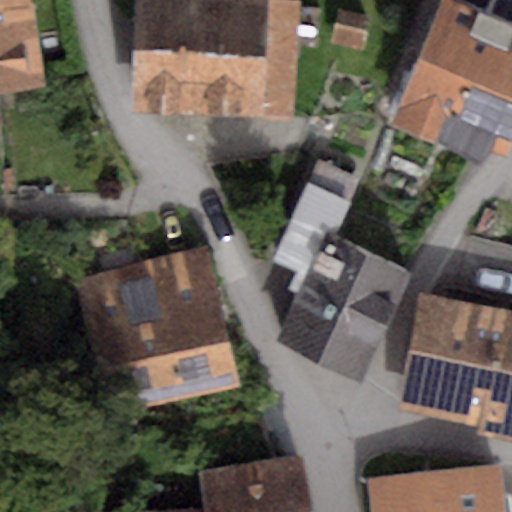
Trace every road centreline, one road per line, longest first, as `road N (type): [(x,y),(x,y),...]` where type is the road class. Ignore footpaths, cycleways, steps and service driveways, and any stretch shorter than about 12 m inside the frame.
road 1 (residential): [(317,429),(190,186),(123,115),(85,0)]
road 2 (residential): [(511,452),(317,429)]
